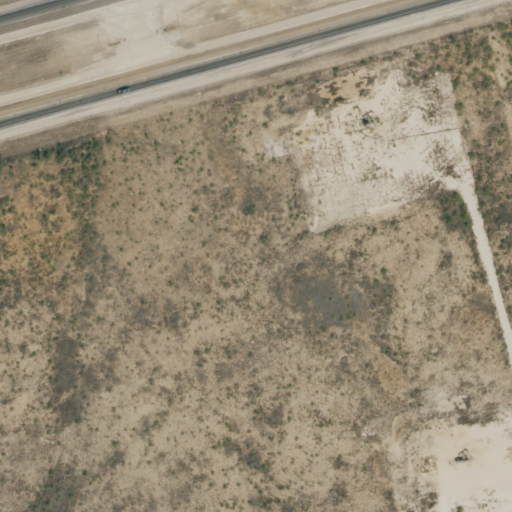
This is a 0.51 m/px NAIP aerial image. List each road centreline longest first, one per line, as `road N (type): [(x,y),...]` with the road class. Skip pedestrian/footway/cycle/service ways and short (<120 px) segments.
road 1 (primary): [(0,115),(416,0)]
road 2 (track): [(511,410),(416,0)]
